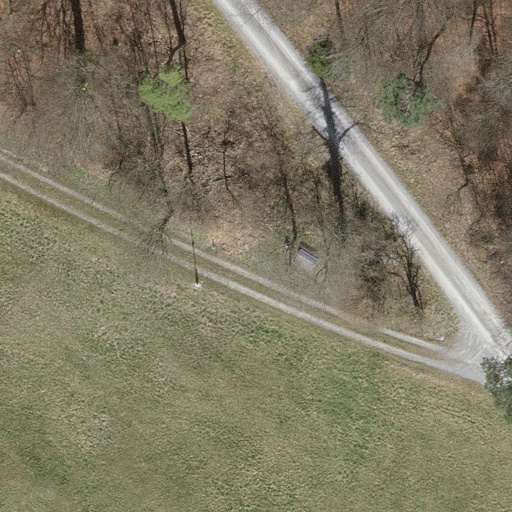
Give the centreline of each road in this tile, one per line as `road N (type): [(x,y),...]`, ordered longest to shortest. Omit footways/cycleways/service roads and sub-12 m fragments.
road 1 (track): [(511,385),(394,344),(0,176)]
road 2 (track): [(511,361),(234,0)]
